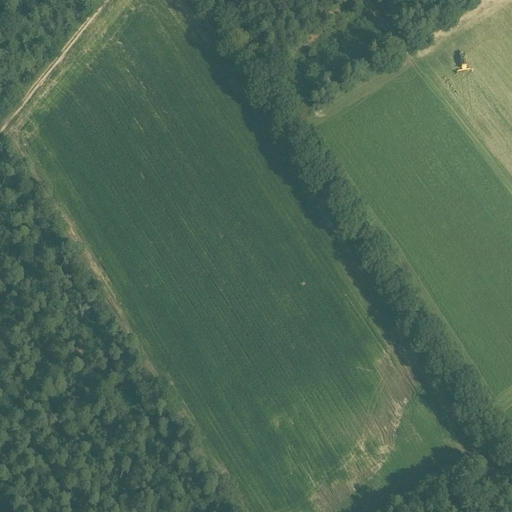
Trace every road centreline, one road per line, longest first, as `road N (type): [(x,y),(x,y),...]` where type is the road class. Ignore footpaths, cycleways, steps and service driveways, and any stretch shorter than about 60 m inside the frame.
road 1 (track): [(193,0),(440,370)]
road 2 (track): [(254,88),(287,82),(310,106),(399,44),(364,0)]
road 3 (track): [(0,125),(101,0)]
